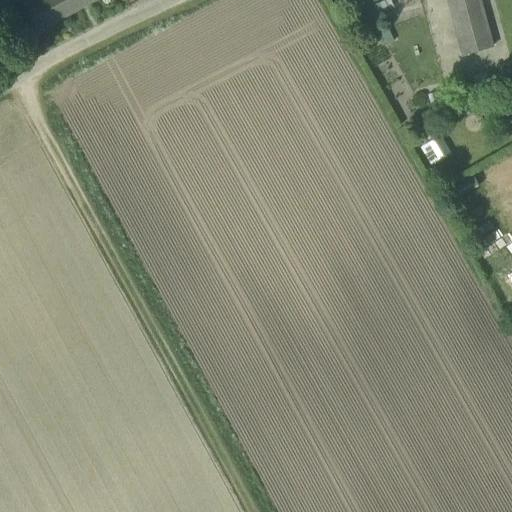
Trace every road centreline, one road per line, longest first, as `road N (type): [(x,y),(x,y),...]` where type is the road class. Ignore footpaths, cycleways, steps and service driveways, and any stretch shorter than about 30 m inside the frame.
road 1 (track): [(25,76),(249,511)]
road 2 (unclassified): [(172,0),(0,89)]
